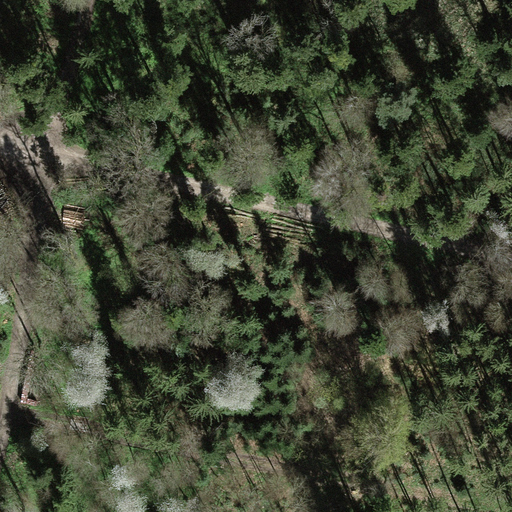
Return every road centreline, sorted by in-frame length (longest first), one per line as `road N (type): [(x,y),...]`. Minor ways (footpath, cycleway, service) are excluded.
road 1 (track): [(0,149),(511,258)]
road 2 (track): [(89,0),(0,413)]
